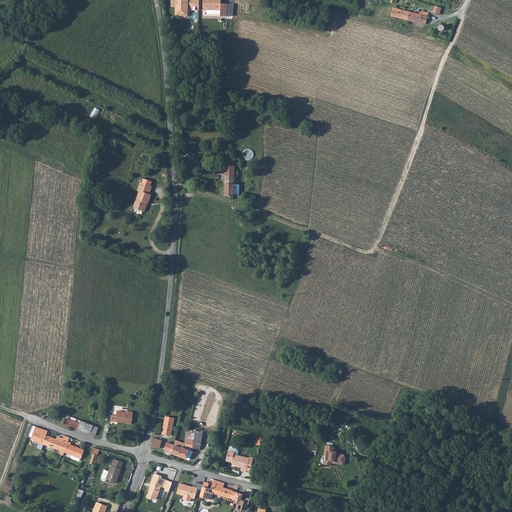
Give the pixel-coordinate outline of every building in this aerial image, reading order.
[(192,5),(191,0),(171,0),(171,5),(176,5),(176,14),(186,14),(188,13),(188,5),(192,5)] [(203,0),(203,8),(216,9),(217,0),(203,0)] [(217,0),(216,9),(220,9),(220,13),(220,15),(224,15),(225,3),(220,3),(220,0),(217,0)] [(186,14),(176,14),(176,17),(190,17),(190,8),(194,8),(194,6),(192,5),(188,5),(188,13),(186,14)] [(441,8),(434,6),(432,12),(439,15),(441,8)] [(393,8),(391,16),(419,23),(421,15),(422,15),(423,12),(419,10),(418,14),(393,8)] [(225,166),(224,195),(233,196),(234,166),(225,166)] [(139,191),(133,208),(142,212),(146,203),(148,204),(151,195),(149,194),(152,186),(151,186),(142,182),(141,182),(138,190),(139,191)] [(127,423),(132,424),(133,418),(134,411),(127,410),(127,411),(117,410),(116,414),(112,414),(111,420),(115,421),(116,419),(128,421),(127,423)] [(165,416),(161,433),(170,435),(174,418),(165,416)] [(66,424),(73,427),(75,421),(68,418),(66,424)] [(73,427),(89,433),(92,425),(89,422),(76,418),(75,421),(73,427)] [(35,427),(31,439),(44,444),(46,435),(48,432),(35,427)] [(46,435),(44,444),(60,450),(59,454),(63,456),(64,452),(67,443),(70,438),(63,436),(62,438),(57,436),(56,439),(46,435)] [(152,438),(151,446),(155,447),(160,448),(163,441),(160,440),(152,438)] [(184,444),(184,448),(192,449),(194,440),(185,438),(184,444)] [(174,445),(171,452),(185,458),(188,449),(184,448),(184,444),(176,440),(174,445)] [(171,452),(174,445),(169,443),(167,442),(163,449),(165,450),(171,452)] [(67,443),(64,452),(78,457),(81,459),(84,450),(67,443)] [(325,446),(324,446),(323,455),(324,455),(323,465),(330,465),(330,461),(334,462),(334,463),(342,464),(345,464),(345,457),(343,457),(343,456),(336,455),(336,452),(334,451),(334,448),(325,446)] [(229,447),(228,451),(234,452),(233,455),(236,456),(237,453),(237,451),(236,450),(235,449),(229,447)] [(228,451),(225,462),(233,464),(233,467),(242,469),(241,472),(245,473),(246,472),(247,467),(250,468),(253,459),(249,458),(248,459),(236,456),(233,455),(234,452),(228,451)] [(111,465),(105,479),(116,484),(121,469),(120,469),(122,462),(114,459),(112,466),(111,465)] [(162,478),(155,475),(150,486),(152,487),(151,489),(150,489),(147,498),(151,500),(152,499),(156,501),(161,488),(163,489),(166,482),(161,480),(162,478)] [(3,490),(10,493),(14,482),(7,479),(3,490)] [(223,483),(214,480),(211,489),(208,488),(202,486),(199,496),(211,500),(213,494),(223,497),(222,499),(227,500),(228,498),(233,499),(233,498),(235,492),(222,487),(223,483)] [(166,482),(163,489),(165,490),(166,489),(170,490),(172,484),(166,482)] [(193,486),(181,482),(178,491),(184,494),(183,497),(191,500),(192,496),(196,497),(199,487),(193,486)] [(233,498),(233,499),(231,507),(236,509),(236,511),(239,511),(245,511),(248,502),(233,498)] [(96,502),(93,510),(99,511),(104,511),(107,506),(96,502)]
